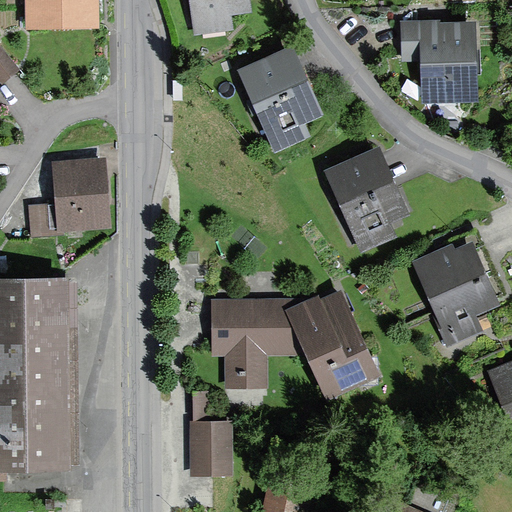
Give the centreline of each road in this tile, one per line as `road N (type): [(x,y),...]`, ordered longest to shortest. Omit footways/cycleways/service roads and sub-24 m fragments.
road 1 (tertiary): [(135,0),(142,93),(139,511)]
road 2 (residential): [(511,182),(415,133),(382,106),(298,0)]
